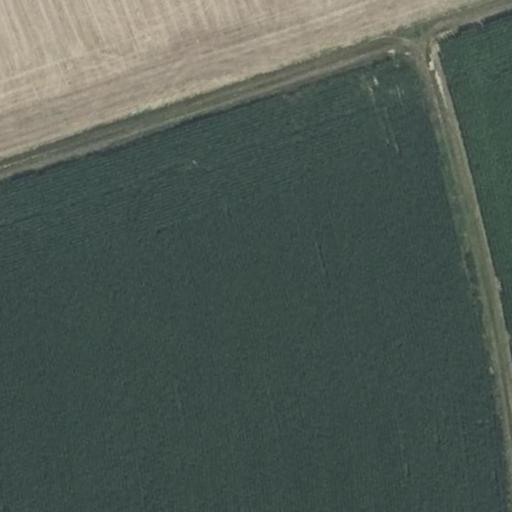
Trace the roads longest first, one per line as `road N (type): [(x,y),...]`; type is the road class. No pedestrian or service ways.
road 1 (track): [(511,432),(502,340),(411,38),(511,4)]
road 2 (track): [(0,163),(411,38)]
